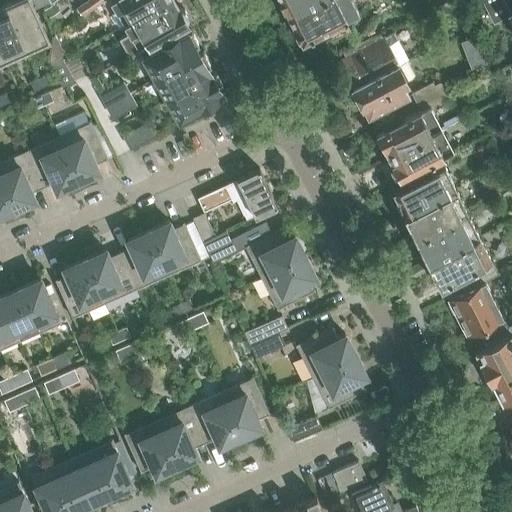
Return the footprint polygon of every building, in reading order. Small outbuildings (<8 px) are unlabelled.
[(13,0),(6,4),(26,48),(47,39),(30,0),(13,0)] [(89,0),(78,9),(82,15),(102,2),(105,0),(89,0)] [(111,0),(110,1),(124,25),(166,0),(111,0)] [(129,34),(120,39),(129,56),(187,23),(187,22),(186,21),(188,15),(184,8),(179,7),(177,5),(176,6),(172,0),(166,0),(124,25),(129,34)] [(282,0),(289,14),(314,0),(282,0)] [(314,0),(289,14),(295,26),(293,29),(297,37),(301,37),(302,40),(327,28),(332,37),(350,28),(345,18),(358,11),(352,0),(314,0)] [(501,0),(480,0),(492,23),(509,14),(501,0)] [(6,4),(0,6),(0,46),(5,58),(26,48),(6,4)] [(191,28),(143,55),(155,77),(203,50),(203,49),(199,51),(195,44),(199,43),(191,28)] [(348,55),(337,61),(351,88),(353,87),(398,64),(408,59),(394,32),(392,33),(383,38),(380,33),(369,37),(345,49),(348,55)] [(51,38),(48,57),(52,65),(63,59),(66,57),(55,36),(52,38),(51,38)] [(207,65),(211,63),(203,50),(155,77),(167,98),(215,71),(214,70),(211,72),(207,65)] [(63,59),(52,65),(62,87),(67,86),(76,82),(63,59)] [(355,89),(353,91),(359,102),(362,102),(368,115),(386,106),(389,111),(395,107),(393,103),(397,100),(400,105),(411,99),(403,85),(405,84),(406,79),(398,64),(353,87),(355,89)] [(215,71),(167,98),(179,119),(223,94),(221,90),(220,91),(217,87),(222,84),(215,71)] [(38,77),(43,86),(52,82),(47,73),(38,77)] [(38,77),(30,81),(34,90),(43,86),(38,77)] [(123,81),(101,94),(107,104),(129,92),(123,81)] [(433,81),(412,92),(421,110),(430,105),(449,96),(441,81),(434,84),(433,81)] [(40,94),(44,104),(53,100),(49,90),(40,94)] [(6,91),(0,93),(0,102),(1,105),(10,101),(6,91)] [(129,92),(107,104),(113,115),(135,103),(129,92)] [(40,94),(31,98),(35,108),(44,104),(40,94)] [(377,132),(379,135),(377,136),(377,139),(380,145),(383,146),(384,146),(389,155),(442,128),(430,105),(421,110),(377,132)] [(84,110),(55,123),(60,134),(58,135),(77,178),(98,169),(95,162),(105,157),(106,158),(107,158),(90,119),(88,120),(84,110)] [(146,123),(124,135),(131,146),(153,134),(146,123)] [(389,155),(394,165),(393,165),(392,169),(395,174),(399,176),(400,176),(401,178),(441,158),(454,151),(442,128),(389,155)] [(58,135),(26,149),(43,186),(54,181),(57,188),(77,178),(58,135)] [(26,149),(0,160),(0,175),(14,207),(35,197),(32,191),(43,186),(26,149)] [(444,165),(394,191),(399,201),(398,201),(396,205),(400,213),(404,213),(405,212),(406,214),(456,188),(444,165)] [(199,196),(197,197),(204,211),(232,198),(233,201),(238,199),(246,218),(254,214),(255,215),(277,204),(276,203),(259,167),(236,178),(200,195),(199,196)] [(0,175),(0,212),(14,207),(0,175)] [(410,224),(408,227),(412,235),(416,236),(417,235),(418,237),(468,211),(456,188),(406,214),(411,224),(410,224)] [(204,211),(193,217),(203,240),(215,234),(204,211)] [(418,237),(419,239),(418,239),(416,243),(420,251),(424,251),(425,251),(429,260),(480,234),(468,211),(418,237)] [(148,229),(168,273),(199,259),(199,260),(201,259),(184,220),(182,221),(182,222),(172,226),(169,219),(148,229)] [(215,234),(203,240),(213,262),(237,250),(236,248),(244,244),(271,231),(265,219),(230,237),(226,228),(215,234)] [(282,227),(283,227),(282,225),(271,231),(244,244),(245,246),(246,245),(262,276),(305,254),(294,234),(287,237),(282,227)] [(130,244),(119,249),(136,287),(168,273),(148,229),(128,238),(130,244)] [(429,260),(434,270),(433,270),(431,274),(435,282),(440,282),(441,284),(445,282),(453,296),(485,280),(499,272),(480,234),(429,260)] [(136,287),(119,249),(108,254),(105,248),(85,257),(104,301),(136,287)] [(277,306),(276,306),(277,308),(315,289),(314,287),(313,288),(308,278),(315,274),(305,254),(262,276),(277,306)] [(74,315),(104,301),(85,257),(64,266),(67,273),(57,277),(55,278),(72,317),(74,316),(74,315)] [(19,286),(39,330),(60,321),(40,277),(19,286)] [(450,301),(448,304),(453,313),(456,314),(457,314),(467,335),(478,330),(485,344),(511,330),(511,323),(508,325),(485,280),(453,296),(449,298),(450,301)] [(19,286),(0,294),(0,295),(19,339),(39,330),(19,286)] [(0,295),(0,347),(19,339),(0,295)] [(181,301),(185,311),(194,307),(190,297),(181,301)] [(181,301),(172,305),(176,315),(185,311),(181,301)] [(188,317),(193,328),(208,321),(203,310),(188,317)] [(282,314),(244,331),(250,344),(279,330),(287,327),(282,314)] [(188,317),(172,324),(177,335),(193,328),(188,317)] [(333,326),(334,326),(333,324),(295,343),(296,345),(297,344),(312,375),(355,353),(345,333),(338,336),(333,326)] [(117,330),(122,339),(130,335),(126,326),(117,330)] [(117,330),(108,334),(113,343),(122,339),(117,330)] [(279,330),(250,344),(256,357),(285,344),(279,330)] [(511,330),(485,344),(476,349),(480,358),(481,357),(492,380),(493,380),(503,399),(508,396),(511,398),(511,397),(511,330)] [(124,345),(129,356),(144,350),(139,338),(124,345)] [(124,345),(115,349),(120,360),(129,356),(124,345)] [(51,357),(56,368),(72,361),(67,350),(51,357)] [(355,353),(312,375),(328,405),(327,405),(328,407),(365,388),(364,386),(363,386),(358,376),(365,373),(355,353)] [(51,357),(36,364),(41,375),(56,368),(51,357)] [(74,367),(59,374),(64,386),(79,379),(74,367)] [(12,374),(17,386),(32,379),(27,368),(12,374)] [(12,374),(0,379),(0,389),(2,393),(17,386),(12,374)] [(59,374),(43,381),(49,393),(64,386),(59,374)] [(220,390),(240,434),(260,424),(257,418),(267,413),(268,414),(270,413),(252,374),(250,375),(251,376),(220,390)] [(19,392),(24,403),(40,397),(35,385),(19,392)] [(220,390),(188,404),(205,441),(216,436),(219,443),(240,434),(220,390)] [(19,392),(4,399),(9,410),(24,403),(19,392)] [(188,404),(157,418),(176,462),(197,453),(194,446),(205,441),(188,404)] [(293,440),(322,428),(316,414),(287,427),(293,440)] [(141,470),(143,469),(142,469),(152,465),(155,471),(176,462),(157,418),(126,432),(125,431),(123,432),(141,470)] [(91,447),(111,491),(132,482),(112,438),(91,447)] [(91,447),(72,456),(91,500),(111,491),(91,447)] [(72,456),(52,465),(71,509),(91,500),(72,456)] [(358,460),(333,471),(341,488),(366,477),(358,460)] [(52,465),(31,474),(47,511),(64,511),(71,509),(52,465)] [(371,483),(371,484),(351,492),(360,511),(419,511),(416,504),(399,511),(395,501),(393,502),(382,479),(376,482),(375,481),(371,483)] [(32,511),(18,480),(0,488),(0,494),(7,511),(32,511)] [(297,508),(298,511),(324,511),(316,494),(295,504),(297,508)]
